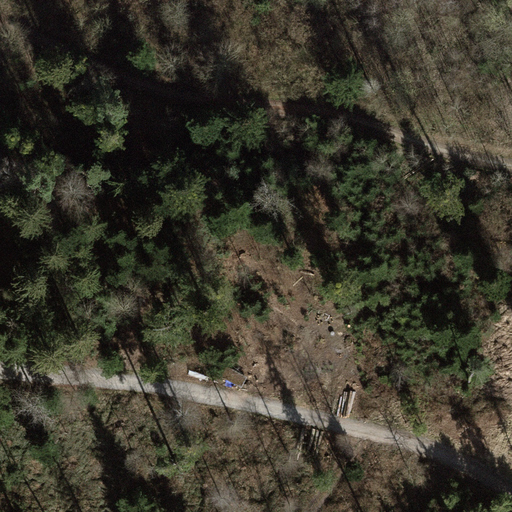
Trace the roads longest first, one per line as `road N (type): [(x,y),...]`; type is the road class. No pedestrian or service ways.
road 1 (track): [(0,20),(162,90),(326,112),(511,165)]
road 2 (track): [(511,492),(468,464),(387,436),(128,381),(0,368)]
